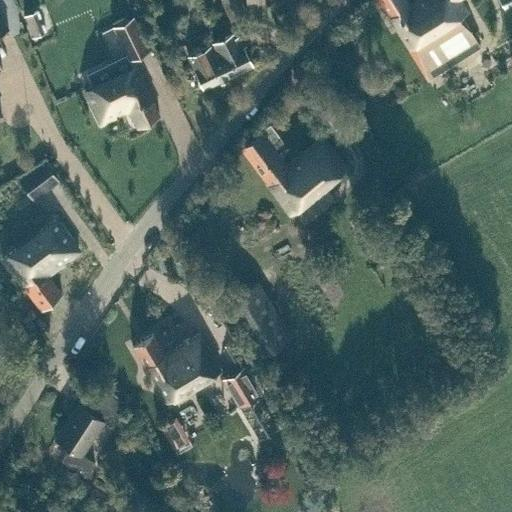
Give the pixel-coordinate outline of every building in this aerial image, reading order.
[(220,0),(230,20),(243,14),(236,0),(220,0)] [(459,0),(417,0),(410,4),(407,0),(377,0),(427,79),(480,46),(461,15),(467,11),(459,0)] [(132,15),(111,26),(128,59),(149,49),(132,15)] [(251,64),(242,47),(245,45),(240,35),(235,38),(233,33),(210,44),(226,77),(251,64)] [(202,88),(226,77),(210,44),(186,55),(202,88)] [(100,121),(113,114),(115,117),(119,115),(117,112),(128,107),(137,125),(159,114),(134,64),(84,89),(100,121)] [(289,213),(346,167),(322,136),(286,166),(273,149),(282,142),(270,125),(260,132),(260,131),(240,148),(289,213)] [(45,160),(28,172),(41,189),(57,178),(45,160)] [(47,273),(78,249),(54,217),(1,258),(40,309),(61,293),(47,273)] [(221,301),(254,357),(290,336),(257,280),(221,301)] [(182,340),(183,341),(164,353),(152,332),(131,344),(164,399),(219,367),(198,332),(189,338),(188,337),(182,340)] [(242,365),(221,377),(254,433),(275,421),(242,365)] [(118,413),(113,409),(119,400),(101,389),(96,398),(95,398),(87,410),(77,403),(55,437),(68,446),(60,459),(86,475),(94,461),(79,452),(100,419),(110,425),(118,413)]
